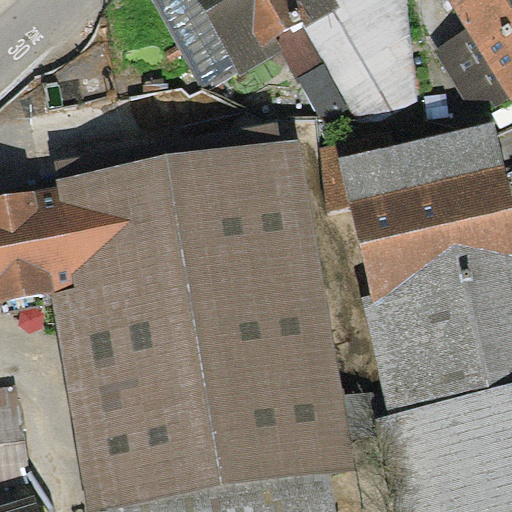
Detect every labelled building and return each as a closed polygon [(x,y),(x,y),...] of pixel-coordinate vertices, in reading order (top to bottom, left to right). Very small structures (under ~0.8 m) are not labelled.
[(175,0),(228,92),(391,0),(175,0)] [(511,0),(476,0),(467,6),(511,80),(511,0)] [(511,135),(364,166),(416,417),(511,397),(511,135)] [(361,462),(314,161),(0,210),(0,318),(70,307),(101,502),(361,462)] [(18,393),(0,395),(0,481),(30,477),(18,393)] [(511,511),(511,400),(406,423),(425,511),(511,511)]
